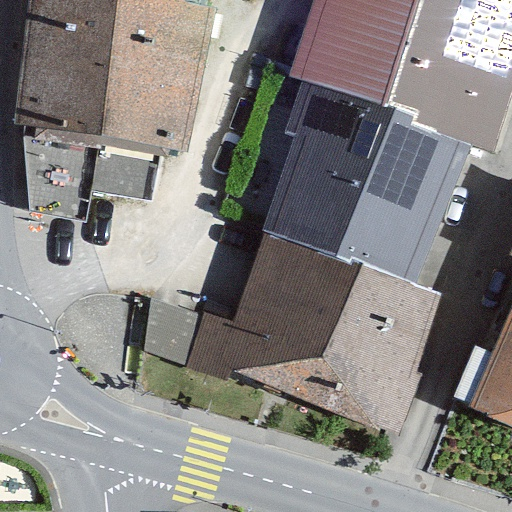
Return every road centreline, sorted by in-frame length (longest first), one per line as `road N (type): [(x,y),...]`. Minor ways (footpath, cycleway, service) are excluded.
road 1 (residential): [(0,252),(171,269),(226,163),(272,36),(302,0)]
road 2 (secondary): [(99,432),(374,511)]
